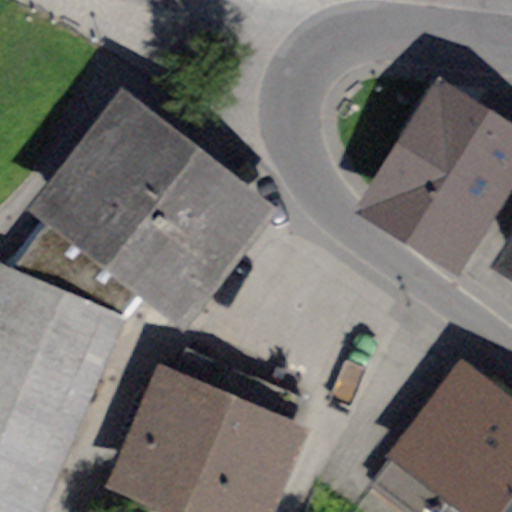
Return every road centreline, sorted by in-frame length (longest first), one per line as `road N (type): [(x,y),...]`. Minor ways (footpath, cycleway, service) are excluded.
road 1 (residential): [(324,49),(303,73),(293,106),(295,142),(310,177),(377,247),(511,346)]
road 2 (residential): [(324,49),(376,29),(511,42)]
road 3 (residential): [(178,0),(324,49)]
